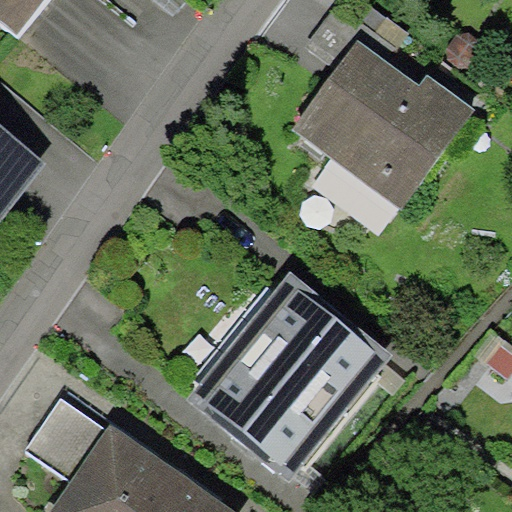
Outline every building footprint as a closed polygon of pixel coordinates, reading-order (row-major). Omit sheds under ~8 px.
[(0,0),(0,19),(26,40),(58,0),(0,0)] [(352,44),(284,137),(393,220),(471,115),(422,78),(412,91),(352,44)] [(0,129),(0,231),(50,168),(0,129)] [(330,323),(281,282),(183,401),(232,442),(282,482),(380,364),(330,323)] [(219,511),(56,399),(20,451),(67,483),(47,511),(219,511)]
